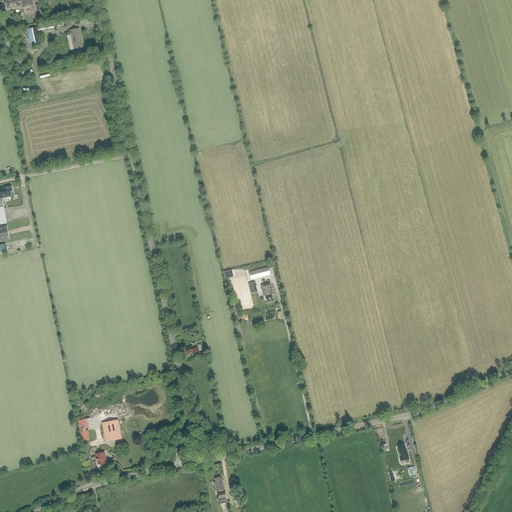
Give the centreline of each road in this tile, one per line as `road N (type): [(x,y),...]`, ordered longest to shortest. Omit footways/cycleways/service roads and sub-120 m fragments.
road 1 (unclassified): [(181,465),(187,409),(98,0)]
road 2 (tertiary): [(511,371),(400,417),(181,465)]
road 3 (tertiary): [(35,511),(94,484),(181,465)]
